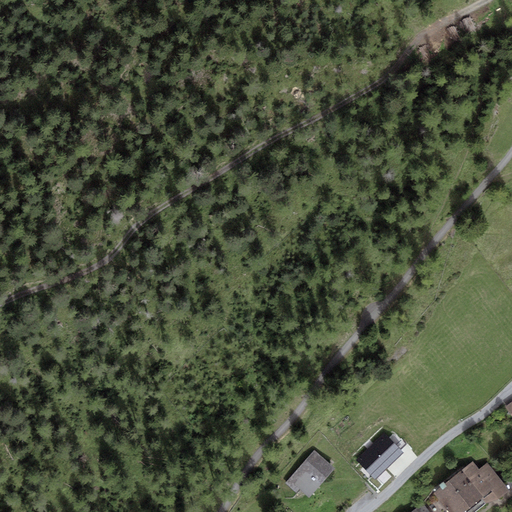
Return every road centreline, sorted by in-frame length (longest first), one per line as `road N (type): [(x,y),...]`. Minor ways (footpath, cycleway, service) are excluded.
road 1 (track): [(0,317),(83,281),(339,105),(437,27)]
road 2 (track): [(322,377),(511,152)]
road 3 (residential): [(366,511),(511,386)]
